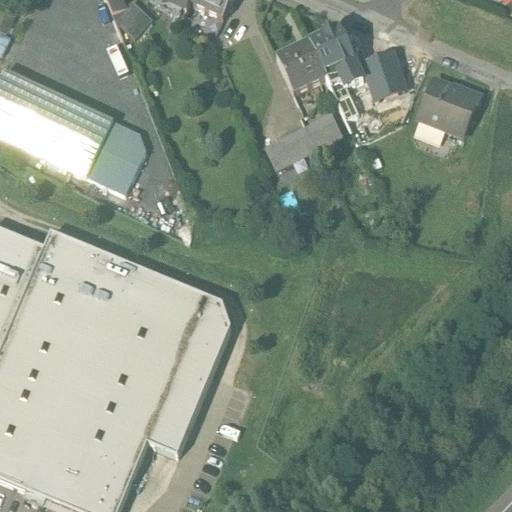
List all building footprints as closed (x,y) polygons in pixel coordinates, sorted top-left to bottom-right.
[(125,13),(119,0),(103,0),(112,20),(114,19),(125,14),(125,13)] [(155,0),(187,15),(191,8),(194,0),(155,0)] [(236,0),(194,0),(191,8),(225,24),(236,0)] [(131,6),(125,13),(125,14),(114,19),(115,23),(136,42),(152,24),(131,6)] [(338,34),(309,47),(324,78),(336,73),(353,65),(338,34)] [(309,47),(276,63),(293,99),(326,83),(324,78),(309,47)] [(393,59),(362,70),(375,106),(405,95),(393,59)] [(0,139),(87,181),(125,199),(146,156),(140,139),(113,126),(4,73),(0,81),(0,139)] [(342,85),(336,73),(324,78),(326,83),(337,107),(351,100),(344,86),(342,85)] [(474,100),(470,101),(438,88),(433,90),(418,126),(420,127),(421,131),(441,139),(447,136),(457,141),(463,138),(474,111),(478,109),(479,106),(477,101),(474,100)] [(332,118),(305,131),(316,155),(343,142),(332,118)] [(316,155),(305,131),(264,151),(275,174),(316,155)] [(0,486),(27,498),(24,506),(37,511),(44,511),(46,507),(59,511),(122,511),(148,452),(178,465),(231,339),(223,314),(52,242),(44,258),(0,238),(0,486)]
